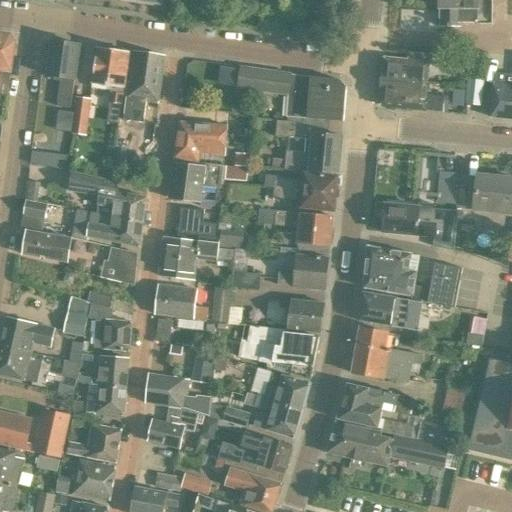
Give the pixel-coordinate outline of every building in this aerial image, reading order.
[(439,0),(440,27),(460,27),(460,23),(493,23),(492,0),(439,0)] [(0,94),(7,96),(10,74),(12,74),(16,45),(12,35),(0,33),(0,94)] [(60,77),(56,106),(71,108),(74,80),(80,45),(53,41),(47,75),(60,77)] [(111,88),(109,103),(112,103),(111,115),(120,117),(129,53),(97,48),(92,86),(111,88)] [(144,123),(146,103),(159,104),(165,58),(134,54),(130,83),(128,83),(126,100),(123,119),(121,119),(113,174),(121,175),(129,127),(141,129),(141,122),(144,123)] [(382,76),(381,82),(427,87),(430,63),(384,59),(383,76),(382,76)] [(491,117),(511,119),(511,59),(508,59),(496,67),(494,83),(491,117)] [(286,117),(318,120),(343,122),(346,88),(340,80),(310,77),(291,74),(292,73),(259,69),(238,67),(238,69),(220,67),(218,84),(236,87),(236,88),(287,96),(286,117)] [(465,104),(481,105),(483,81),(467,80),(465,104)] [(427,87),(381,82),(381,88),(380,106),(443,112),(445,97),(427,96),(427,87)] [(91,98),(76,96),(71,134),(86,136),(91,98)] [(290,137),(291,131),(292,122),(277,121),(275,136),(290,137)] [(227,128),(180,123),(176,161),(198,163),(199,154),(224,157),(227,128)] [(310,172),(338,175),(342,137),(313,134),(311,153),(286,151),(285,159),(273,158),(272,168),(310,172)] [(48,173),(68,176),(69,171),(65,171),(68,155),(33,149),(31,163),(50,167),(48,173)] [(238,151),(238,165),(229,165),(228,178),(250,179),(251,152),(238,151)] [(203,187),(216,188),(213,206),(221,200),(222,188),(220,188),(223,165),(205,163),(204,169),(174,166),(171,200),(201,203),(203,187)] [(113,209),(112,218),(143,224),(146,199),(117,193),(119,178),(71,169),(68,190),(100,196),(98,206),(113,209)] [(443,170),(442,202),(459,202),(459,171),(443,170)] [(304,181),(276,179),(274,199),(299,202),(298,209),(334,212),(338,176),(305,173),(304,181)] [(511,179),(477,176),(474,210),(511,213),(511,179)] [(46,203),(25,199),(22,215),(44,218),(46,203)] [(387,205),(384,233),(435,237),(436,222),(420,220),(421,208),(387,205)] [(181,220),(179,236),(180,236),(180,235),(217,239),(219,225),(204,224),(206,211),(190,209),(188,221),(181,220)] [(143,224),(112,218),(112,223),(105,221),(106,217),(72,210),(71,215),(76,217),(73,234),(139,249),(143,224)] [(299,229),(298,244),(330,247),(333,218),(259,211),(258,225),(299,229)] [(26,234),(21,235),(19,249),(23,252),(22,255),(50,260),(51,258),(68,261),(71,239),(26,231),(26,234)] [(165,238),(161,276),(195,281),(197,261),(206,261),(217,263),(217,262),(218,249),(218,248),(219,241),(217,241),(218,240),(180,236),(179,236),(177,235),(177,239),(165,238)] [(429,290),(414,287),(419,258),(368,248),(364,287),(411,296),(411,301),(454,309),(462,268),(434,262),(429,290)] [(112,280),(134,285),(137,253),(119,249),(112,280)] [(277,287),(293,289),(326,292),(329,259),(296,256),(295,269),(279,268),(277,287)] [(233,270),(231,286),(237,287),(259,290),(261,274),(246,272),(233,270)] [(156,314),(206,321),(208,307),(196,306),(197,292),(160,287),(156,314)] [(215,287),(211,322),(232,324),(235,306),(237,289),(231,289),(215,287)] [(409,301),(396,299),(364,293),(360,321),(404,329),(409,301)] [(89,317),(91,317),(94,304),(71,297),(62,333),(84,337),(89,317)] [(324,305),(291,302),(280,300),(279,308),(290,309),(287,329),(320,333),(324,305)] [(94,304),(91,317),(96,318),(94,344),(83,343),(82,351),(101,353),(101,350),(130,351),(131,323),(111,322),(113,310),(94,304)] [(8,318),(1,347),(31,353),(33,344),(50,348),(54,329),(37,325),(8,318)] [(156,340),(170,342),(172,320),(158,318),(156,340)] [(290,373),(290,375),(310,381),(319,338),(287,335),(287,332),(251,327),(250,341),(241,339),(238,358),(268,363),(268,367),(290,373)] [(384,379),(408,384),(414,354),(391,350),(385,349),(388,333),(360,328),(351,373),(384,379)] [(470,330),(467,344),(481,347),(484,332),(470,330)] [(31,353),(1,347),(0,352),(0,375),(36,384),(43,356),(31,353)] [(195,353),(191,381),(209,384),(213,355),(195,353)] [(76,383),(90,385),(125,389),(128,359),(100,357),(98,377),(77,374),(76,383)] [(511,364),(490,359),(470,443),(511,452),(511,364)] [(258,395),(255,407),(259,408),(259,410),(274,414),(276,405),(302,413),(310,385),(272,374),(265,397),(258,395)] [(150,376),(146,405),(185,411),(190,381),(150,376)] [(448,382),(443,406),(464,410),(469,387),(448,382)] [(125,389),(90,385),(87,413),(123,416),(125,389)] [(460,429),(423,421),(424,418),(410,415),(412,402),(411,400),(348,385),(340,421),(379,429),(379,432),(448,447),(448,446),(456,448),(460,429)] [(248,393),(245,404),(255,407),(258,395),(250,393),(248,393)] [(206,416),(245,428),(250,413),(225,406),(225,408),(210,403),(206,416)] [(259,410),(254,427),(294,439),(302,413),(276,405),(274,414),(259,410)] [(464,410),(443,406),(440,417),(461,422),(464,410)] [(39,453),(39,454),(59,459),(70,415),(42,407),(33,444),(27,442),(32,420),(0,412),(0,443),(26,450),(39,453)] [(166,425),(153,422),(148,443),(178,450),(183,430),(192,432),(194,421),(168,415),(166,425)] [(204,419),(200,437),(213,440),(217,422),(204,419)] [(381,438),(381,434),(337,424),(327,454),(388,467),(390,457),(443,469),(447,449),(422,443),(394,437),(393,441),(381,438)] [(89,445),(67,441),(65,454),(87,458),(116,463),(121,431),(92,426),(89,445)] [(260,455),(257,465),(284,474),(292,447),(245,433),(240,449),(260,455)] [(0,450),(0,481),(17,486),(24,459),(8,455),(8,452),(0,450)] [(59,459),(39,454),(36,465),(57,471),(59,459)] [(80,461),(74,493),(109,501),(116,468),(80,461)] [(240,505),(260,511),(272,511),(281,485),(230,468),(224,486),(244,492),(240,505)] [(155,487),(180,492),(182,477),(157,473),(155,487)] [(180,488),(199,493),(203,478),(185,473),(180,488)] [(11,511),(17,486),(0,481),(0,510),(6,511),(11,511)] [(136,488),(132,511),(163,511),(164,506),(177,509),(179,496),(136,488)] [(56,495),(54,495),(52,507),(65,509),(68,495),(56,493),(56,495)] [(250,511),(199,496),(194,511),(250,511)] [(73,501),(71,511),(108,511),(109,508),(73,501)]
